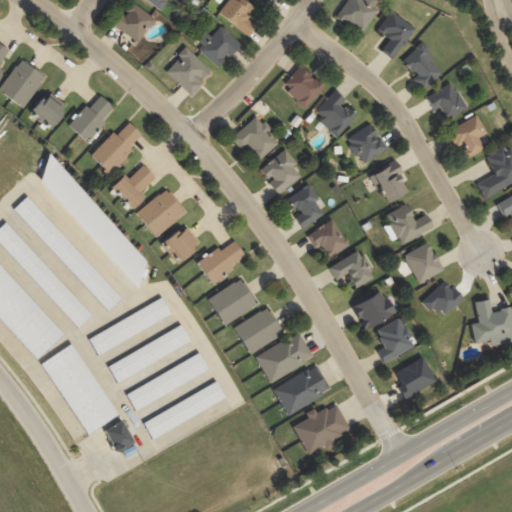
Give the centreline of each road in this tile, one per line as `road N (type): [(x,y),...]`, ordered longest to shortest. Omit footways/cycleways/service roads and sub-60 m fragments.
road 1 (residential): [(401,453),(293,266),(193,133),(77,26),(37,0)]
road 2 (residential): [(299,20),(397,106),(482,254)]
road 3 (primary): [(511,389),(298,511)]
road 4 (primary): [(352,511),(511,419)]
road 5 (residential): [(193,133),(259,68),(310,0)]
road 6 (residential): [(86,511),(0,379)]
